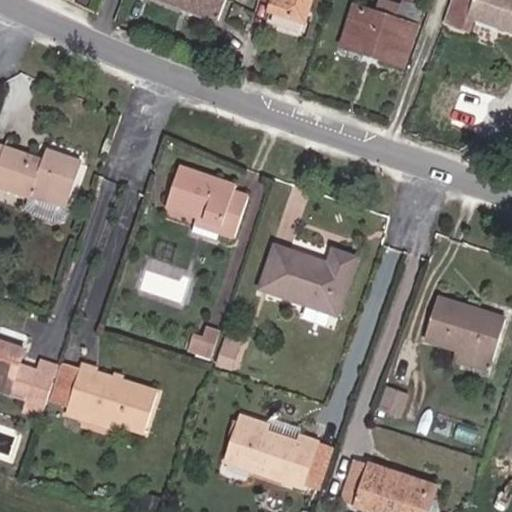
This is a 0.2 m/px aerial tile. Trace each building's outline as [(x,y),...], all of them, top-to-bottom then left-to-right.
[(219,0),(148,0),(148,1),(218,29),(228,3),(219,0)] [(262,0),(262,2),(275,5),(272,13),(304,22),(311,0),(262,0)] [(511,0),(463,0),(462,5),(454,26),(479,33),(485,19),(511,29),(511,0)] [(425,7),(405,1),(399,20),(356,8),(344,49),(405,67),(425,7)] [(0,193),(24,203),(29,205),(32,193),(66,206),(78,174),(43,161),(38,172),(0,157),(0,193)] [(221,232),(219,240),(233,244),(244,209),(233,206),(234,200),(176,181),(165,214),(202,226),(221,232)] [(279,183),(277,188),(291,195),(278,220),(292,227),(307,198),(279,183)] [(56,232),(66,206),(32,193),(29,205),(24,203),(21,212),(20,220),(28,228),(49,233),(53,231),(56,232)] [(200,234),(219,240),(221,232),(202,226),(200,234)] [(300,309),(331,318),(351,262),(328,254),(322,269),(271,252),(257,296),(300,309)] [(459,349),(491,358),(501,316),(434,299),(423,339),(459,349)] [(324,336),(331,318),(300,309),(294,327),(324,336)] [(218,347),(236,354),(239,346),(221,340),(218,347)] [(185,350),(180,365),(203,372),(213,345),(200,343),(196,353),(185,350)] [(236,354),(218,347),(210,367),(229,374),(236,354)] [(0,387),(9,391),(7,399),(26,406),(34,380),(15,373),(22,356),(0,349),(0,387)] [(488,367),(491,358),(459,349),(456,358),(488,367)] [(42,411),(55,372),(39,367),(34,380),(26,406),(21,419),(38,424),(42,411)] [(62,417),(75,375),(56,369),(55,372),(42,411),(62,417)] [(75,375),(62,417),(61,421),(81,427),(83,420),(116,430),(142,438),(155,399),(75,375)] [(0,396),(7,399),(9,391),(0,387),(0,396)] [(401,395),(386,390),(380,409),(395,414),(401,395)] [(251,472),(301,487),(316,441),(292,433),(289,438),(262,430),(264,424),(239,417),(226,458),(254,467),(251,472)] [(83,420),(81,427),(113,438),(116,430),(83,420)] [(334,447),(316,441),(301,487),(319,492),(334,447)] [(224,465),(251,472),(254,467),(226,458),(224,465)] [(381,511),(382,511),(427,511),(430,506),(425,504),(430,488),(397,478),(398,473),(358,460),(345,501),(381,511)] [(137,497),(132,511),(150,511),(153,503),(137,497)]
